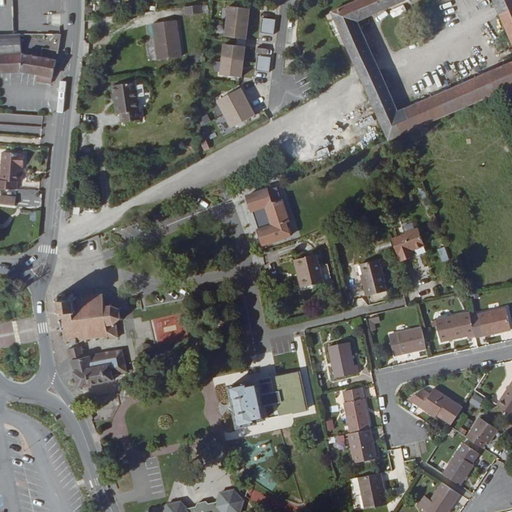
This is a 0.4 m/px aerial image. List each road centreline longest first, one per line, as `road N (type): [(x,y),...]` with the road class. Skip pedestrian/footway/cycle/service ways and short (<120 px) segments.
road 1 (secondary): [(49,248),(75,0)]
road 2 (residential): [(252,259),(237,221),(207,214),(90,271)]
road 3 (residential): [(511,353),(388,386),(393,417),(410,431)]
road 4 (residential): [(90,271),(174,288),(252,259)]
road 5 (secondary): [(116,511),(84,422),(48,370)]
road 6 (secondary): [(32,391),(72,423),(108,511)]
road 7 (residential): [(271,333),(400,303)]
